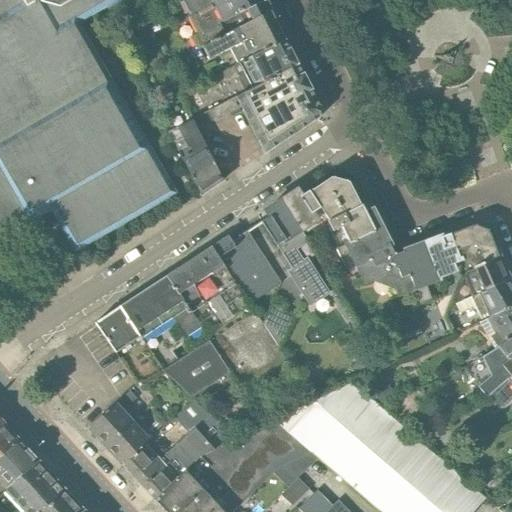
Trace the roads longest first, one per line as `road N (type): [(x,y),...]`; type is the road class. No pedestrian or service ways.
road 1 (residential): [(354,124),(0,353)]
road 2 (residential): [(354,124),(405,216),(501,190)]
road 3 (tertiary): [(120,511),(0,382)]
road 4 (residential): [(294,0),(354,124)]
